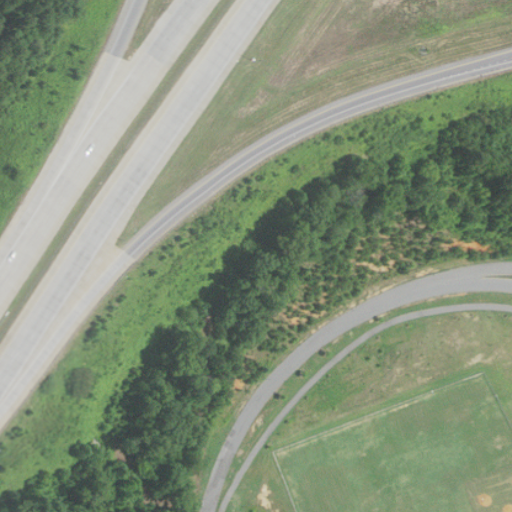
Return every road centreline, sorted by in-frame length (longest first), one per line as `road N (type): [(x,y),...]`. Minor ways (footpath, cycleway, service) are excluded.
road 1 (motorway): [(0,393),(114,253),(177,196),(318,113),(460,67)]
road 2 (motorway): [(0,359),(249,0)]
road 3 (motorway): [(187,0),(0,268)]
road 4 (residential): [(210,511),(267,395),(319,339),(392,298)]
road 5 (motorway): [(128,0),(59,148),(0,240)]
road 6 (residential): [(511,262),(465,268),(392,298)]
road 7 (residential): [(392,298),(445,283),(511,282)]
